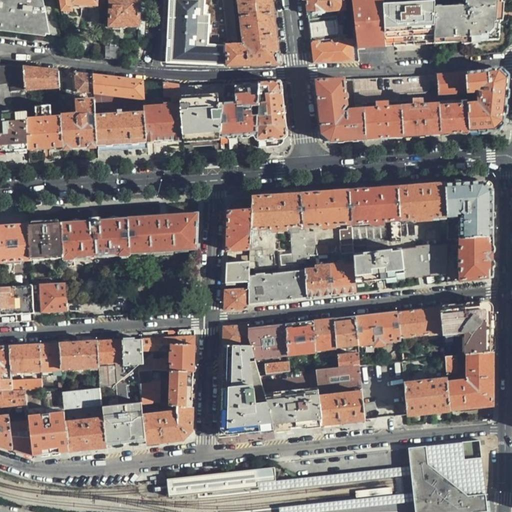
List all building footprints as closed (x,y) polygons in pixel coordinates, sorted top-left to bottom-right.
[(0,0),(0,27),(24,30),(60,34),(54,0),(0,0)] [(59,0),(61,10),(63,11),(71,12),(73,11),(74,5),(96,6),(96,0),(59,0)] [(144,13),(143,6),(139,6),(139,0),(111,0),(111,19),(111,26),(124,27),(124,25),(139,25),(139,13),(144,13)] [(228,66),(227,65),(168,62),(170,0),(169,0),(166,63),(228,66)] [(170,0),(168,62),(227,65),(226,48),(220,0),(170,0)] [(231,0),(222,0),(227,47),(231,47),(231,42),(236,41),(231,0)] [(270,0),(238,0),(243,46),(231,47),(227,47),(226,48),(228,66),(279,65),(270,0)] [(306,0),(308,15),(323,13),(343,10),(342,0),(306,0)] [(355,0),(358,49),(372,48),(386,47),(386,43),(384,7),(384,0),(383,0),(373,0),(372,0),(355,0)] [(435,41),(435,45),(457,43),(462,43),(467,42),(500,39),(501,17),(501,14),(502,9),(502,0),(468,0),(468,5),(473,8),(473,10),(471,12),(467,9),(459,9),(452,8),(450,6),(436,7),(435,41)] [(384,7),(386,43),(393,43),(422,42),(435,41),(436,7),(436,5),(391,7),(384,7)] [(323,13),(308,15),(314,64),(352,63),(351,41),(343,41),(341,44),(339,44),(336,17),(324,18),(323,13)] [(105,59),(120,60),(120,48),(118,48),(117,45),(110,44),(110,46),(105,45),(105,59)] [(0,92),(25,90),(24,67),(0,66),(0,92)] [(42,69),(24,67),(25,90),(60,87),(58,70),(42,69)] [(469,105),(470,133),(485,132),(496,131),(504,123),(509,80),(499,70),(467,74),(468,92),(482,91),(481,105),(469,105)] [(93,90),(92,75),(76,73),(76,80),(78,92),(93,90)] [(468,92),(467,74),(452,75),(437,77),(438,94),(461,93),(461,99),(468,99),(468,92)] [(119,78),(92,75),(93,90),(94,100),(95,107),(139,105),(139,99),(144,98),(142,81),(119,78)] [(437,77),(354,80),(356,96),(363,96),(399,93),(400,103),(407,103),(417,102),(439,101),(438,94),(437,77)] [(340,142),(366,141),(364,111),(347,113),(347,107),(363,106),(363,96),(356,96),(354,80),(315,82),(321,135),(331,143),(340,142)] [(142,81),(144,98),(165,96),(164,83),(142,81)] [(281,82),(258,83),(259,135),(260,147),(280,146),(288,135),(286,119),(281,82)] [(172,106),(144,108),(145,114),(147,143),(163,142),(184,140),(180,85),(164,83),(165,96),(171,96),(172,106)] [(258,83),(224,85),(221,137),(241,136),(259,135),(258,83)] [(193,86),(180,85),(184,140),(216,138),(221,137),(224,85),(193,86)] [(0,152),(3,152),(29,151),(27,119),(25,90),(0,92),(0,152)] [(384,140),(402,138),(401,108),(400,103),(399,93),(363,96),(363,106),(364,111),(366,141),(384,140)] [(457,134),(470,133),(469,105),(468,99),(461,99),(461,106),(439,108),(441,135),(457,134)] [(70,115),(61,116),(64,149),(78,148),(98,146),(95,117),(95,107),(94,100),(79,101),(79,105),(77,105),(77,112),(79,111),(79,115),(76,115),(76,113),(70,114),(70,115)] [(420,137),(441,135),(439,108),(439,106),(418,107),(417,102),(407,103),(407,108),(401,108),(402,138),(420,137)] [(38,118),(27,119),(29,151),(45,150),(64,149),(61,116),(52,117),(52,106),(37,108),(38,118)] [(145,114),(95,117),(98,146),(124,144),(147,143),(145,114)] [(460,239),(492,238),(492,188),(483,181),(469,182),(444,184),(447,220),(454,219),(454,217),(456,217),(456,214),(461,214),(462,212),(463,214),(460,218),(457,219),(457,239),(460,239)] [(447,220),(444,184),(425,185),(398,187),(400,223),(408,223),(407,219),(438,217),(439,220),(447,220)] [(400,223),(398,187),(352,191),(349,191),(350,222),(389,219),(390,240),(401,239),(401,235),(400,223)] [(326,192),(300,194),(303,248),(315,247),(314,230),(309,230),(309,225),(350,222),(349,191),(326,192)] [(250,198),(249,249),(273,247),(271,228),(297,226),(297,232),(288,232),(290,252),(279,254),(280,260),(280,265),(304,262),(304,259),(303,248),(300,194),(275,196),(250,198)] [(226,226),(226,250),(249,249),(250,198),(242,198),(235,199),(227,207),(226,226)] [(165,216),(128,219),(130,253),(196,249),(197,214),(165,216)] [(96,221),(62,223),(64,258),(130,253),(128,219),(96,221)] [(408,223),(400,223),(401,235),(416,234),(416,222),(408,223)] [(64,258),(62,223),(44,224),(28,225),(31,259),(64,258)] [(386,224),(351,226),(351,238),(387,235),(386,224)] [(13,226),(0,226),(0,261),(31,259),(28,225),(13,226)] [(351,226),(351,225),(345,225),(345,228),(337,229),(339,245),(352,243),(351,238),(351,226)] [(492,257),(492,238),(460,239),(460,262),(457,262),(458,280),(492,277),(492,257)] [(325,246),(326,254),(347,252),(347,255),(352,255),(352,253),(352,243),(339,245),(325,246)] [(446,244),(352,253),(352,255),(353,265),(354,281),(378,279),(422,275),(446,273),(446,244)] [(315,247),(303,248),(304,259),(308,258),(308,256),(326,254),(325,246),(315,247)] [(249,260),(225,262),(225,283),(237,282),(248,281),(249,276),(249,260)] [(342,263),(327,265),(330,294),(350,292),(355,291),(354,281),(353,265),(346,265),(346,271),(343,271),(342,263)] [(312,269),(303,270),(306,296),(311,296),(330,294),(327,265),(315,266),(316,274),(313,274),(312,269)] [(249,276),(248,281),(248,288),(248,302),(277,299),(306,296),(303,270),(249,276)] [(180,290),(195,290),(195,276),(180,276),(180,290)] [(42,313),(67,311),(66,284),(41,285),(41,300),(42,313)] [(0,286),(0,315),(18,314),(34,313),(32,285),(0,286)] [(248,288),(225,290),(224,294),(224,305),(248,302),(248,288)] [(482,303),(439,307),(441,332),(444,356),(455,355),(466,354),(492,351),(492,310),(487,307),(482,303)] [(418,310),(397,312),(399,337),(441,332),(439,307),(418,310)] [(375,315),(354,317),(356,344),(374,342),(374,345),(383,344),(383,341),(399,339),(399,337),(397,312),(375,315)] [(348,318),(333,320),(336,347),(356,344),(354,317),(348,318)] [(322,321),(312,322),(314,349),(336,347),(333,320),(322,321)] [(297,324),(285,325),(287,355),(313,352),(314,349),(312,322),(297,324)] [(267,327),(248,329),(251,343),(254,359),(287,355),(285,325),(267,327)] [(251,343),(248,329),(223,330),(223,338),(223,345),(251,343)] [(163,338),(142,340),(143,350),(157,350),(161,348),(166,346),(171,346),(193,345),(194,330),(178,330),(178,337),(163,338)] [(109,341),(97,342),(98,368),(99,389),(111,387),(114,385),(122,377),(122,340),(109,341)] [(138,340),(122,340),(122,377),(137,365),(138,372),(152,370),(152,359),(152,354),(144,360),(143,350),(142,340),(138,340)] [(78,343),(59,344),(61,371),(98,368),(97,342),(78,343)] [(251,343),(223,345),(221,412),(221,425),(230,433),(272,429),(258,375),(254,359),(251,343)] [(55,344),(40,345),(40,371),(40,376),(61,375),(61,371),(59,344),(55,344)] [(25,346),(10,347),(12,373),(40,371),(40,345),(25,346)] [(193,359),(193,345),(171,346),(171,356),(169,356),(169,362),(166,361),(166,359),(152,359),(152,370),(170,371),(193,371),(193,359)] [(0,347),(0,388),(7,389),(13,389),(13,381),(12,373),(10,347),(0,347)] [(492,381),(492,351),(466,354),(467,380),(446,382),(448,411),(492,406),(492,381)] [(337,367),(359,365),(358,354),(336,355),(337,367)] [(444,356),(445,373),(456,372),(455,355),(444,356)] [(289,372),(288,362),(259,366),(260,374),(289,372)] [(343,422),(365,419),(359,365),(337,367),(315,369),(320,424),(343,422)] [(295,427),(320,424),(315,369),(289,372),(260,374),(258,375),(272,429),(295,427)] [(152,370),(138,372),(139,383),(152,382),(152,370)] [(176,406),(192,407),(192,389),(193,371),(170,371),(170,406),(176,406)] [(25,388),(41,388),(40,379),(13,381),(13,389),(25,388)] [(428,413),(448,411),(446,382),(446,379),(404,383),(406,415),(428,413)] [(160,381),(152,382),(139,383),(141,400),(141,402),(160,400),(160,381)] [(115,403),(114,385),(111,387),(99,389),(101,405),(102,417),(106,445),(126,442),(144,441),(143,415),(142,404),(116,407),(115,403)] [(26,406),(25,388),(13,389),(7,389),(8,406),(26,406)] [(101,405),(99,389),(62,393),(64,410),(101,405)] [(192,411),(192,407),(176,406),(176,411),(143,415),(144,441),(145,444),(166,441),(181,440),(191,430),(192,411)] [(65,422),(64,414),(51,415),(51,414),(42,415),(42,416),(28,418),(29,423),(32,455),(51,453),(69,451),(65,422)] [(0,443),(13,448),(10,424),(9,416),(0,416),(0,443)] [(65,422),(69,451),(89,449),(107,448),(106,445),(102,417),(65,422)] [(23,452),(32,455),(29,423),(10,424),(13,448),(23,452)] [(468,441),(408,448),(408,449),(410,467),(411,476),(413,493),(414,502),(414,511),(488,511),(485,483),(482,458),(480,440),(468,441)] [(411,476),(410,467),(300,478),(276,481),(258,483),(259,487),(259,492),(411,476)] [(274,468),(167,479),(168,488),(169,497),(198,494),(259,487),(258,483),(276,481),(274,468)] [(279,511),(326,511),(414,502),(413,493),(279,508),(279,511)]
